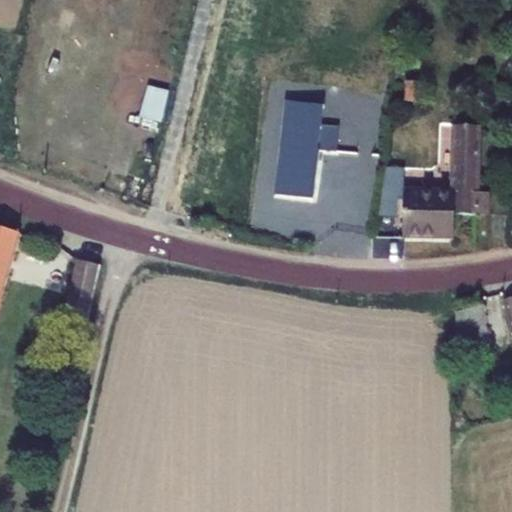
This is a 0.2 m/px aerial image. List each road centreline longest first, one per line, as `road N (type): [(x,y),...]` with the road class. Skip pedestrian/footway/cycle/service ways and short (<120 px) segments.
road 1 (tertiary): [(511,269),(392,281),(290,272),(126,236),(0,191)]
road 2 (track): [(62,511),(126,236)]
